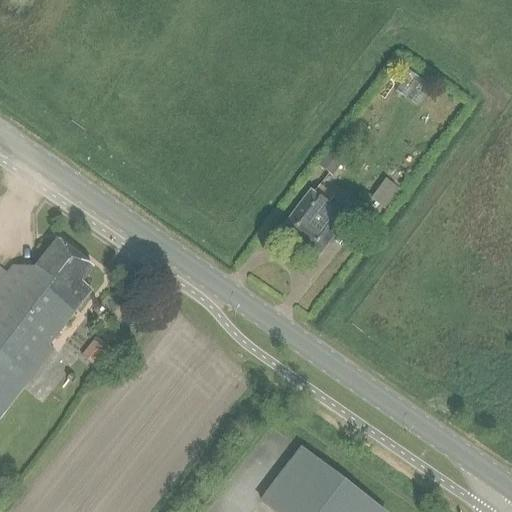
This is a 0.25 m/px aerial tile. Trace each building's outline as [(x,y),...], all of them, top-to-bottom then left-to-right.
[(346,156),(332,145),(313,167),(328,179),(346,156)] [(376,198),(390,208),(405,188),(391,178),(376,198)] [(281,230),(316,257),(317,257),(345,220),(326,205),(332,197),(318,186),(312,194),(309,192),(281,230)] [(80,284),(91,269),(56,242),(36,268),(10,265),(4,273),(0,278),(0,415),(61,337),(57,334),(89,291),(80,284)] [(267,511),(373,511),(297,454),(258,505),(267,511)]
